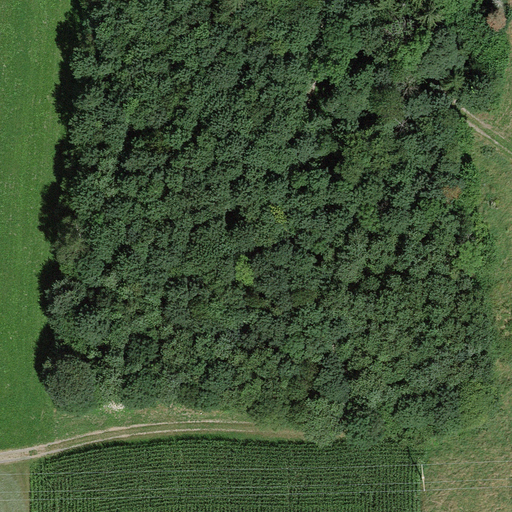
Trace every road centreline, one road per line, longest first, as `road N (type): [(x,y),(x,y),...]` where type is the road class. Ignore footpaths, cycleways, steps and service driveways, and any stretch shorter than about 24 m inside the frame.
road 1 (track): [(328,0),(288,159),(287,201),(345,374),(351,420)]
road 2 (track): [(359,0),(392,45),(468,116)]
